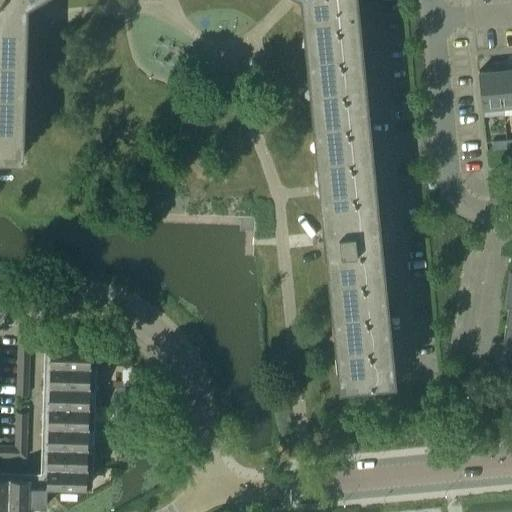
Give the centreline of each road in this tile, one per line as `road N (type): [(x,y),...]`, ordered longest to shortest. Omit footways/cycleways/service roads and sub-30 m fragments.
road 1 (residential): [(0,305),(90,307),(146,328),(181,372),(215,492)]
road 2 (tertiary): [(215,492),(511,465)]
road 3 (residential): [(511,215),(467,209),(453,196),(431,21)]
